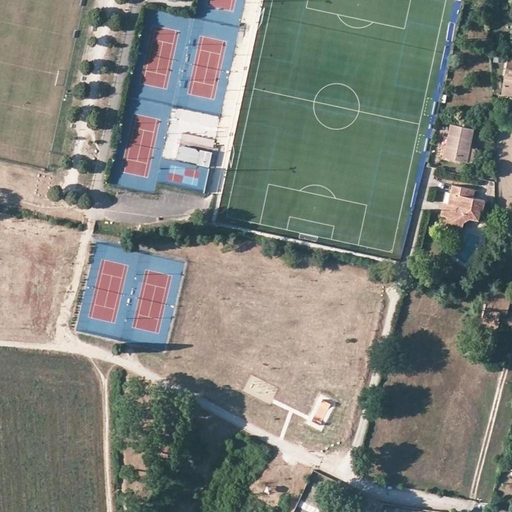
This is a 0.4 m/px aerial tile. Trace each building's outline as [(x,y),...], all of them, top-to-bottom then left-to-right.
[(511,57),(509,57),(503,93),(511,95),(511,57)] [(474,129),(451,124),(447,145),(446,149),(444,156),(468,161),(471,147),(474,129)] [(179,161),(199,165),(211,167),(213,152),(201,150),(201,152),(196,148),(187,147),(182,149),(179,161)] [(468,161),(474,162),(476,149),(471,147),(468,161)] [(462,229),(464,222),(470,218),(477,220),(479,219),(480,218),(482,210),(484,210),(486,200),(474,197),(476,189),(452,185),(451,192),(456,193),(449,226),(462,229)] [(448,203),(444,202),(441,215),(447,216),(445,225),(449,226),(456,193),(451,192),(448,203)] [(511,294),(491,289),(480,329),(497,333),(500,321),(511,323),(511,330),(511,331),(511,330),(511,313),(507,312),(511,294)]
